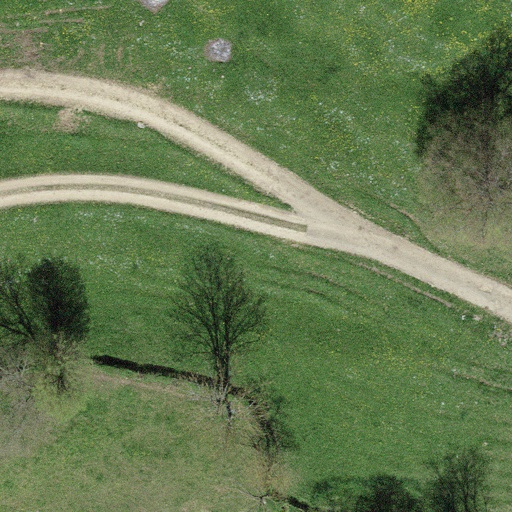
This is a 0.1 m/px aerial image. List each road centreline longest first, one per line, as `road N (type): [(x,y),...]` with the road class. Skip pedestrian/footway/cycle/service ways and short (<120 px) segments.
road 1 (track): [(0,86),(156,108),(385,248)]
road 2 (track): [(0,190),(123,185),(385,248)]
road 3 (track): [(385,248),(511,305)]
